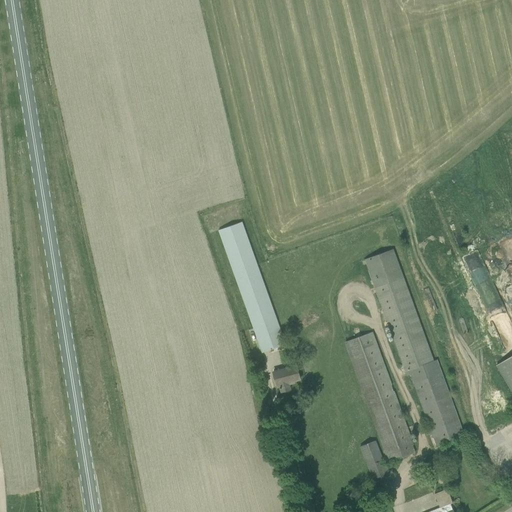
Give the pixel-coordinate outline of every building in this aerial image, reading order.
[(242,222),(217,231),(261,353),(286,344),(242,222)] [(393,249),(364,260),(406,376),(410,375),(435,446),(464,435),(437,360),(433,361),(393,249)] [(496,290),(477,249),(466,254),(484,296),(496,290)] [(372,332),(344,342),(385,455),(387,455),(389,462),(415,453),(412,446),(413,445),(372,332)] [(511,392),(511,355),(496,366),(511,392)] [(272,372),(276,389),(279,388),(280,393),(291,391),(289,386),(295,384),(294,382),(300,380),(296,365),(272,372)] [(375,441),(359,447),(375,488),(391,482),(375,441)] [(427,511),(453,511),(450,504),(452,503),(447,489),(434,494),(439,507),(427,511)]
